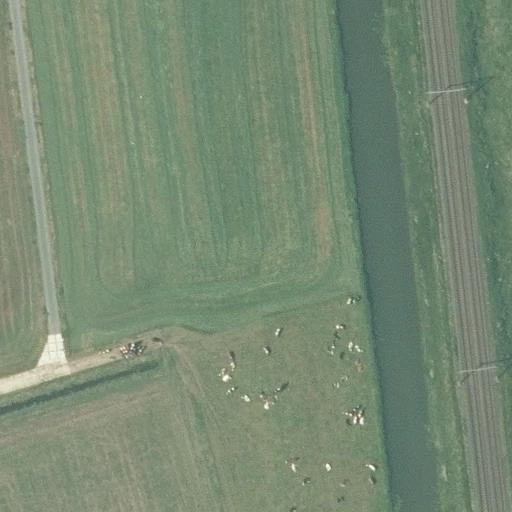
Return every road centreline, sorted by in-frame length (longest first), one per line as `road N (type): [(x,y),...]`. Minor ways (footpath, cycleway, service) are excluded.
road 1 (track): [(18,0),(27,386)]
road 2 (unclassified): [(0,394),(169,343)]
